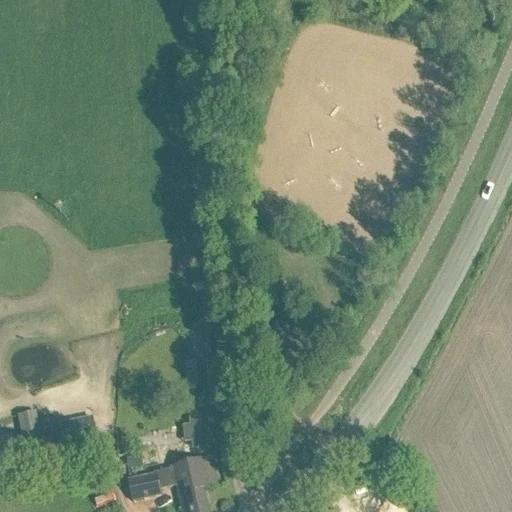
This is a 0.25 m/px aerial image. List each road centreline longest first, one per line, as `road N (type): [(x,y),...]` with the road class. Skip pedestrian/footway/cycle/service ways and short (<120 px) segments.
road 1 (track): [(247,511),(226,440),(202,0)]
road 2 (tertiary): [(282,511),(388,382),(511,147)]
